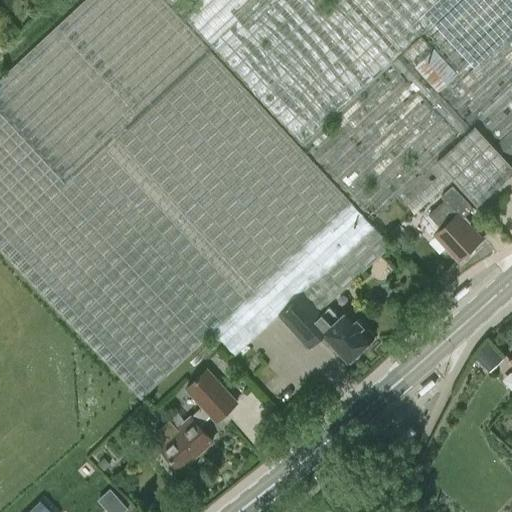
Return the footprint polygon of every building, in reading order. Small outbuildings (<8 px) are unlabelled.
[(235,355),(278,315),(302,293),(320,313),(328,305),(391,247),(163,0),(84,0),(0,78),(0,250),(141,398),(214,331),(235,355)] [(511,165),(511,164),(511,0),(168,0),(389,237),(452,178),(477,204),(511,171),(511,165)] [(472,208),(452,186),(440,196),(444,200),(428,215),(441,229),(434,235),(457,260),(481,238),(462,218),(472,208)] [(386,259),(373,265),(379,276),(392,270),(386,259)] [(337,314),(328,305),(320,313),(302,293),(278,315),(309,347),(322,335),(347,362),(373,338),(347,311),(346,312),(343,308),(337,314)] [(485,341),(472,352),(483,367),(497,357),(485,341)] [(160,448),(180,470),(212,441),(197,425),(209,414),(216,421),(236,403),(206,370),(186,388),(202,406),(177,428),(169,419),(154,433),(164,444),(160,448)] [(25,511),(62,511),(101,474),(84,456),(25,511)] [(96,496),(108,511),(120,511),(127,507),(110,485),(96,496)]
